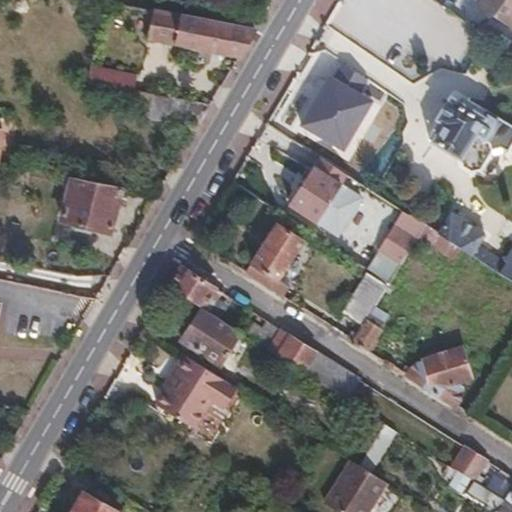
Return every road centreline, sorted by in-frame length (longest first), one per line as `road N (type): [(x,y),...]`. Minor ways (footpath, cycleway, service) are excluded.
road 1 (residential): [(167,235),(511,459)]
road 2 (primary): [(1,511),(167,235)]
road 3 (primary): [(167,235),(292,26)]
road 4 (residential): [(292,26),(145,0)]
